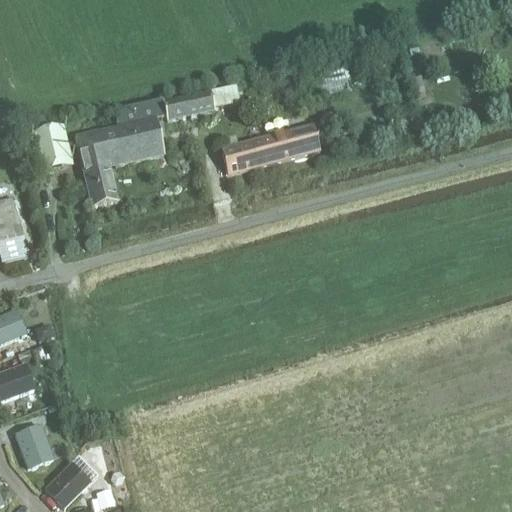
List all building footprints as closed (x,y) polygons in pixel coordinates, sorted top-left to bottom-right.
[(344,58),(311,66),(316,88),(349,80),(344,58)] [(236,89),(211,95),(214,112),(240,106),(236,89)] [(167,125),(215,115),(214,112),(211,95),(164,105),(163,102),(114,113),(117,130),(75,140),(90,212),(118,206),(112,171),(164,159),(157,122),(165,121),(167,125)] [(410,118),(399,121),(405,144),(416,142),(410,118)] [(73,168),(63,127),(29,135),(37,173),(73,168)] [(226,179),(320,155),(313,128),(220,153),(226,179)] [(30,258),(12,202),(0,205),(0,249),(5,266),(30,258)] [(16,313),(0,319),(0,349),(26,339),(16,313)] [(39,333),(37,338),(39,346),(53,341),(49,329),(39,333)] [(0,406),(35,393),(25,367),(0,376),(0,406)] [(28,474),(54,464),(41,429),(15,439),(28,474)] [(71,467),(45,493),(63,511),(90,486),(71,467)] [(110,494),(98,497),(102,511),(114,508),(110,494)]
